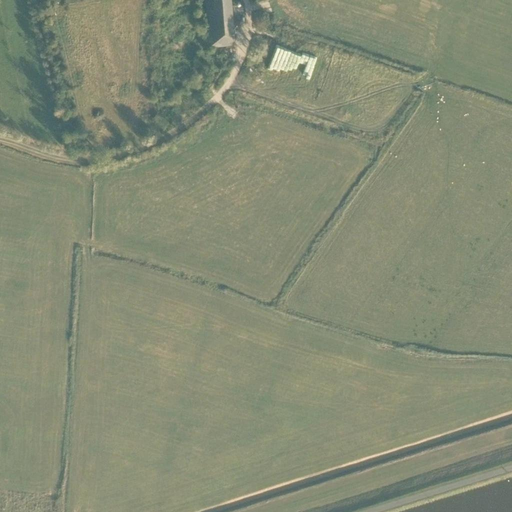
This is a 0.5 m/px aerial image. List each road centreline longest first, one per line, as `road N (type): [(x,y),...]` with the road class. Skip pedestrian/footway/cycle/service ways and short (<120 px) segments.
road 1 (track): [(248,11),(245,47),(227,83),(159,139),(80,158),(0,138)]
road 2 (unclassified): [(370,511),(511,468)]
